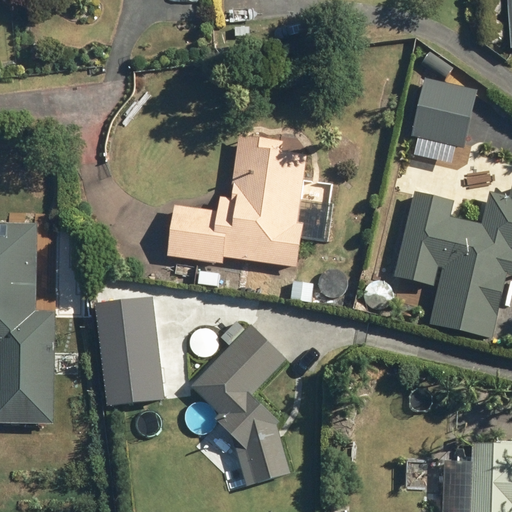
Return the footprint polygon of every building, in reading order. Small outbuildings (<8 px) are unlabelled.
[(490,38),(483,48),(503,61),(510,52),(511,51),(511,0),(504,0),(508,50),(490,38)] [(201,6),(177,6),(176,30),(201,30),(201,6)] [(428,82),(416,131),(465,143),(477,94),(428,82)] [(296,200),(302,154),(277,151),(278,141),(235,135),(227,198),(216,197),(214,211),(169,205),(165,237),(162,255),(219,263),(220,257),(292,266),(296,237),(321,241),(326,204),(296,200)] [(402,258),(439,267),(426,324),(487,338),(502,272),(511,273),(511,179),(510,179),(506,196),(486,192),(478,224),(413,209),(402,258)] [(439,183),(428,187),(432,198),(443,194),(439,183)] [(0,421),(48,423),(50,311),(31,310),(33,224),(0,222),(0,421)] [(374,261),(370,276),(382,279),(386,264),(374,261)] [(194,272),(193,283),(208,285),(209,273),(194,272)] [(287,299),(307,301),(310,283),(289,280),(287,299)] [(164,398),(151,296),(94,303),(107,405),(164,398)] [(213,297),(212,313),(242,314),(243,298),(213,297)] [(247,393),(282,358),(247,324),(188,386),(216,413),(210,419),(217,425),(213,430),(232,448),(242,486),(286,474),(272,424),(275,420),(247,393)] [(468,442),(468,461),(437,460),(435,511),(510,511),(511,506),(511,505),(511,459),(511,460),(511,443),(468,442)]
